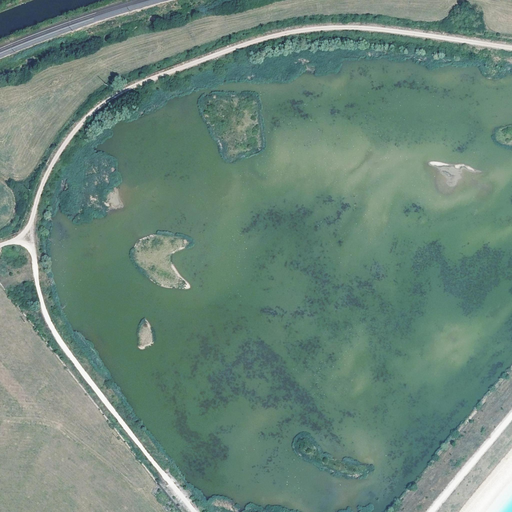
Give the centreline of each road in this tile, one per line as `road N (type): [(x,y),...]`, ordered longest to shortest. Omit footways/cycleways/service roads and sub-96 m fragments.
road 1 (track): [(27,236),(61,149),(123,91),(159,76),(310,30),(511,50)]
road 2 (track): [(27,236),(41,305),(57,338),(192,511)]
road 3 (track): [(511,411),(428,511)]
